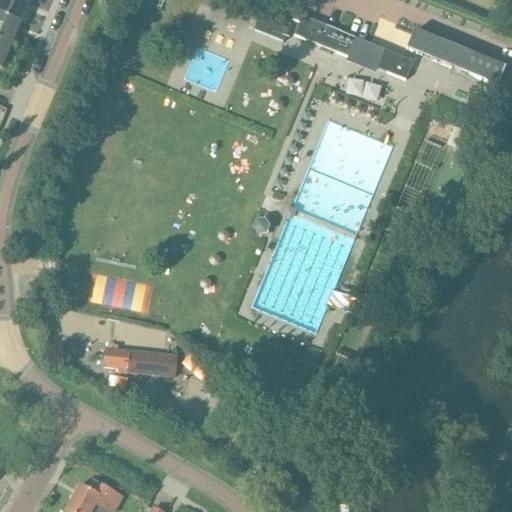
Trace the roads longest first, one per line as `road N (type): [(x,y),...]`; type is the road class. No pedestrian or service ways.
road 1 (residential): [(0,229),(8,178),(81,0)]
road 2 (residential): [(240,511),(218,489),(73,415)]
road 3 (residential): [(511,57),(370,0)]
